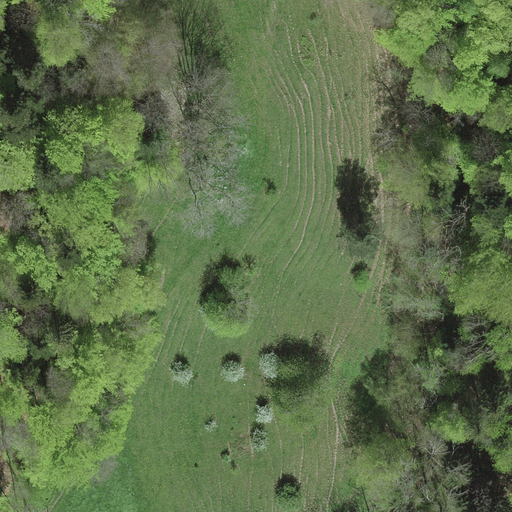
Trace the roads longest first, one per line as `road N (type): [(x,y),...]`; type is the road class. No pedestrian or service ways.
road 1 (track): [(278,0),(240,198),(199,242),(134,345),(96,511)]
road 2 (track): [(380,0),(401,52),(414,164),(398,374),(368,511)]
